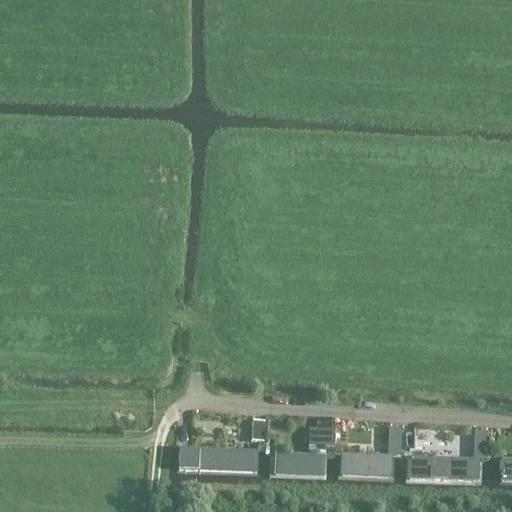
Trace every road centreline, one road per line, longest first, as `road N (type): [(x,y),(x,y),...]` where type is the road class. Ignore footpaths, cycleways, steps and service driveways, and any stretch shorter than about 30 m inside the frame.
road 1 (unclassified): [(162,445),(163,428),(179,407),(196,403),(511,424)]
road 2 (track): [(67,286),(201,324),(196,403)]
road 3 (track): [(0,408),(176,411)]
road 4 (track): [(0,443),(162,445)]
